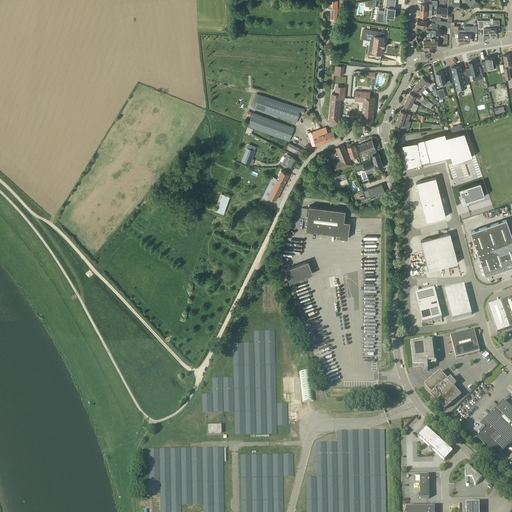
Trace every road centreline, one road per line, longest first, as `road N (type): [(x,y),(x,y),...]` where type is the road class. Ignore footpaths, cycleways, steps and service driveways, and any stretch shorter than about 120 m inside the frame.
road 1 (tertiary): [(465,450),(416,403),(397,359),(384,130)]
road 2 (track): [(201,375),(0,181)]
road 3 (unknown): [(351,370),(350,254),(319,249),(311,261),(344,362)]
road 4 (track): [(201,375),(282,206)]
road 5 (unclassified): [(405,174),(441,166),(476,292)]
road 6 (residential): [(366,133),(327,122),(319,106),(323,0)]
